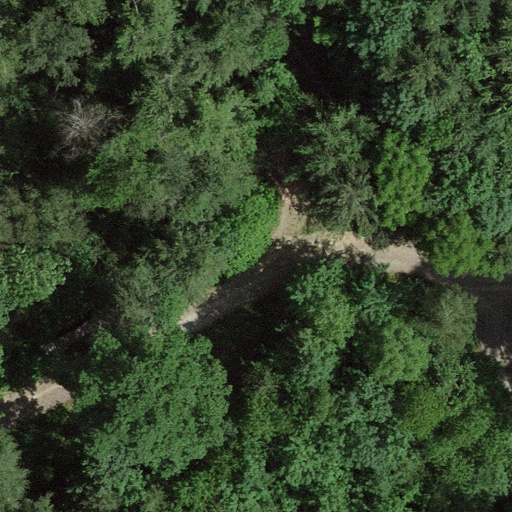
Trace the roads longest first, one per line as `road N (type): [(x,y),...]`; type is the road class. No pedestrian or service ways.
road 1 (track): [(511,262),(463,268),(373,248),(319,253),(264,271),(117,359),(0,415)]
road 2 (track): [(308,54),(463,268),(511,383)]
road 3 (track): [(273,0),(308,54),(311,105),(290,223),(264,271)]
